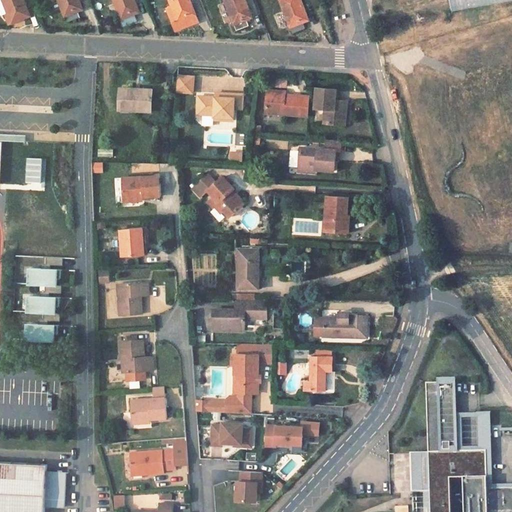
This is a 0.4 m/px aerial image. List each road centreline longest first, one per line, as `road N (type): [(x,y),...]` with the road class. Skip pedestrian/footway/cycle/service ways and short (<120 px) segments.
road 1 (residential): [(85,44),(82,511)]
road 2 (unclassified): [(85,44),(372,58)]
road 3 (residential): [(294,511),(383,406),(409,349),(420,298)]
road 4 (unclassified): [(372,58),(420,298)]
road 5 (unclassified): [(511,385),(463,313),(420,298)]
